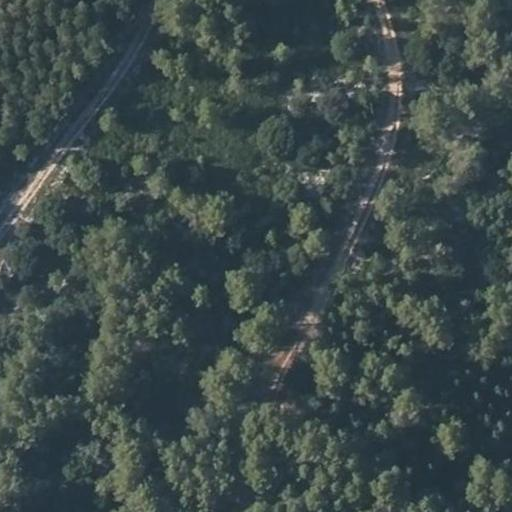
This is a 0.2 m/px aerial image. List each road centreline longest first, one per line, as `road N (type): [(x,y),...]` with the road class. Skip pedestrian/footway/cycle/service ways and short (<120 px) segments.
road 1 (track): [(231,511),(254,424),(357,226),(387,146),(397,87),(373,0)]
road 2 (track): [(0,232),(118,69),(147,0)]
